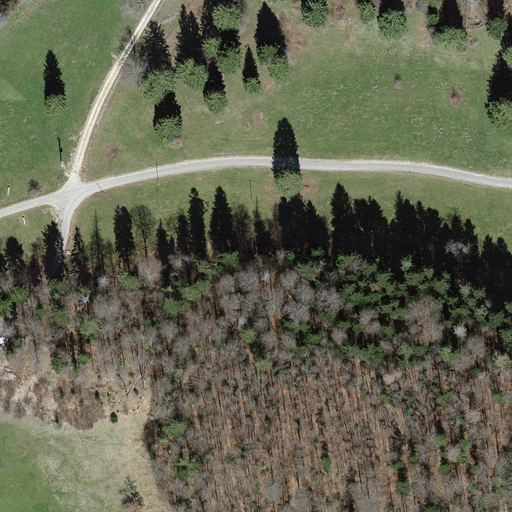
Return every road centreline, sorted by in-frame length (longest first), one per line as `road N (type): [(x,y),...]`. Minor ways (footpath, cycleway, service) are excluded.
road 1 (track): [(0,213),(231,161),(415,169),(511,188)]
road 2 (track): [(0,332),(55,264),(75,170),(102,96),(156,0)]
